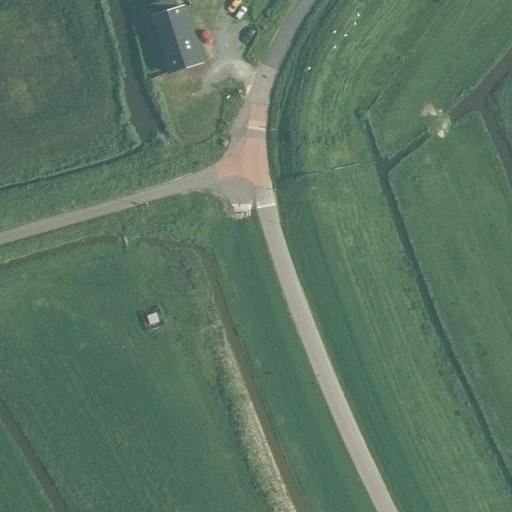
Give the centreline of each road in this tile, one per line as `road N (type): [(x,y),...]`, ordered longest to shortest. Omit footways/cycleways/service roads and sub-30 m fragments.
road 1 (tertiary): [(250,153),(296,300),(388,511)]
road 2 (unclassified): [(0,230),(250,153)]
road 3 (tertiary): [(250,153),(256,83),(295,0)]
